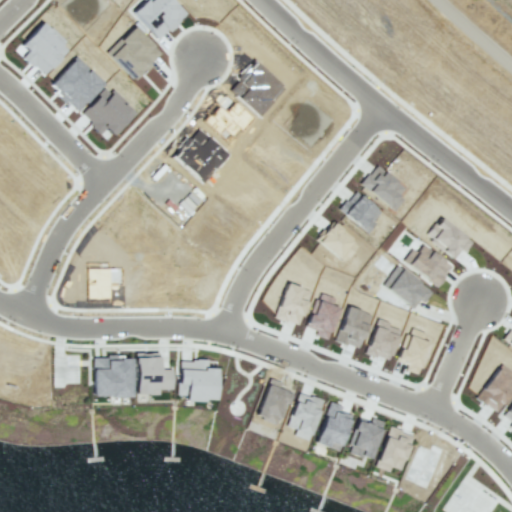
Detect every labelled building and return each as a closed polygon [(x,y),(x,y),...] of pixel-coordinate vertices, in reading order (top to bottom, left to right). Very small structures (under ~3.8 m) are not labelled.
[(138,0),(140,1),(129,11),(155,39),(182,15),(169,0),(138,0)] [(41,75),(66,47),(38,21),(13,49),(41,75)] [(129,81),(158,54),(131,25),(102,52),(129,81)] [(100,83),(72,56),(46,84),(74,111),(100,83)] [(254,116),(281,88),(254,62),(227,91),(254,116)] [(110,135),(131,111),(103,85),(77,114),(97,133),(102,128),(110,135)] [(202,122),(221,140),(245,114),(231,101),(218,116),(212,111),(202,122)] [(171,157),(198,182),(225,154),(197,128),(171,157)] [(357,184),(390,210),(400,199),(395,195),(402,187),(373,164),(357,184)] [(336,213),(365,230),(378,209),(349,192),(336,213)] [(423,237),(452,257),(458,249),(462,252),(470,240),(436,217),(423,237)] [(355,242),(326,223),(313,242),(342,261),(355,242)] [(432,287),(448,267),(420,244),(414,252),(409,248),(400,260),(432,287)] [(409,308),(416,299),(420,302),(429,291),(394,265),(379,285),(409,308)] [(294,325),(307,291),(283,282),(271,316),(294,325)] [(332,297),(313,292),(304,327),(313,329),(312,335),(326,339),(334,306),(330,306),(332,297)] [(330,339),(354,349),(368,315),(344,305),(330,339)] [(361,352),(385,360),(397,328),(373,319),(361,352)] [(422,332),(405,327),(394,360),(404,364),(402,370),(415,374),(426,341),(420,339),(422,332)] [(511,330),(511,331),(508,329),(500,338),(511,348),(511,330)] [(87,355),(113,354),(127,358),(128,397),(88,398),(87,355)] [(213,368),(204,367),(204,361),(176,360),(174,395),(183,395),(183,399),(212,401),(213,368)] [(511,386),(511,381),(507,377),(510,372),(498,363),(472,397),(493,412),(511,386)] [(156,394),(156,389),(169,389),(170,369),(154,369),(154,364),(134,364),(133,393),(156,394)] [(278,382),(267,377),(251,415),(273,424),(286,393),(276,388),(278,382)] [(282,425),(292,429),(290,434),(304,440),(320,401),(296,391),(282,425)] [(511,398),(500,415),(509,422),(506,425),(511,430),(511,398)] [(339,406),(326,401),(311,442),(335,451),(348,416),(337,412),(339,406)] [(355,418),(343,451),(366,459),(380,422),(368,417),(367,422),(355,418)] [(371,467),(385,473),(388,467),(397,470),(411,436),(387,426),(371,467)]
